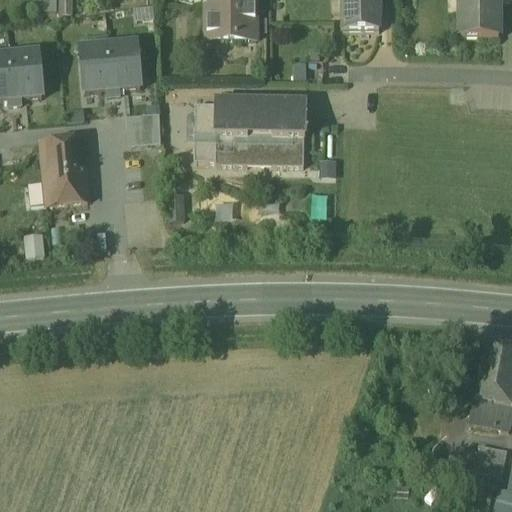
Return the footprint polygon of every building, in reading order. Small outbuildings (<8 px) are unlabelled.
[(42,0),(43,18),(74,17),(73,0),(42,0)] [(255,0),(222,0),(223,14),(223,15),(224,47),(256,47),(255,0)] [(342,0),(343,39),(378,39),(378,1),(377,0),(342,0)] [(498,0),(463,0),(463,19),(462,19),(462,45),(499,45),(499,9),(498,0)] [(511,0),(498,0),(499,9),(511,8),(511,0)] [(223,14),(206,14),(206,47),(224,47),(223,15),(223,14)] [(136,51),(80,56),(84,100),(106,98),(106,103),(119,101),(119,97),(140,95),(136,51)] [(38,60),(0,63),(0,107),(8,107),(8,112),(21,111),(21,106),(42,104),(38,60)] [(305,109),(216,108),(216,112),(195,112),(194,169),(216,169),(216,172),(248,173),(248,168),(272,168),(272,173),(304,174),(304,145),(305,145),(305,109)] [(161,150),(159,109),(147,110),(148,120),(125,122),(127,152),(161,150)] [(82,147),(41,151),(47,214),(88,210),(82,147)] [(169,227),(186,226),(185,199),(167,200),(169,227)] [(44,239),(24,240),(26,262),(45,261),(44,239)] [(511,357),(485,353),(475,410),(511,416),(511,357)] [(511,432),(511,416),(475,410),(472,432),(511,439),(511,432)] [(505,460),(478,454),(476,464),(503,470),(505,460)] [(495,494),(485,491),(482,502),(492,504),(495,494)]
